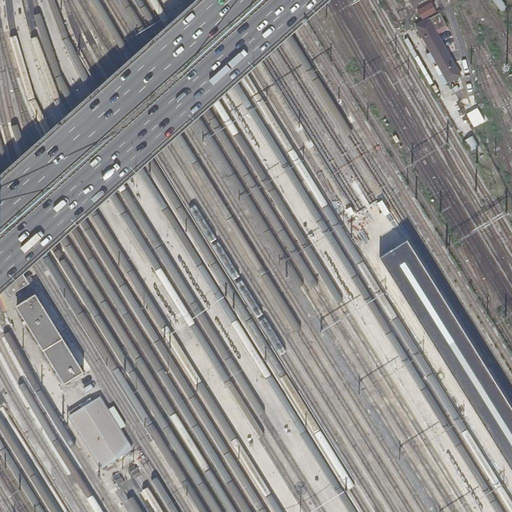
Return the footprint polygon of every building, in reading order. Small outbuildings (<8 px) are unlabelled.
[(416,27),(448,83),(460,76),(427,21),(416,27)] [(511,468),(511,408),(408,241),(381,257),(511,468)] [(0,280),(6,290),(9,294),(28,283),(23,275),(18,267),(0,278),(0,280)] [(16,306),(65,384),(83,372),(35,295),(16,306)] [(132,449),(100,398),(71,416),(103,467),(132,449)]
